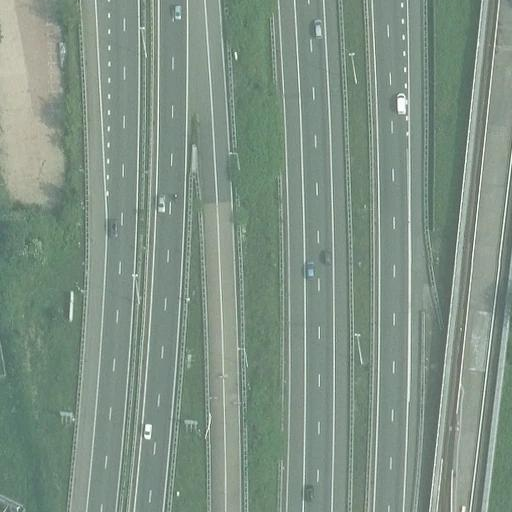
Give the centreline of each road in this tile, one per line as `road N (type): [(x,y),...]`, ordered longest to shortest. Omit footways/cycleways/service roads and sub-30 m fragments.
road 1 (motorway): [(168,0),(170,145),(147,511)]
road 2 (motorway): [(117,0),(120,143),(100,511)]
road 3 (motorway): [(316,511),(315,143),(306,0)]
road 4 (motorway): [(386,511),(391,143),(384,0)]
